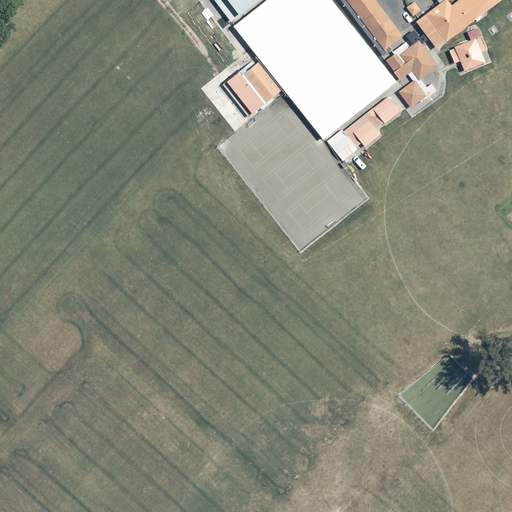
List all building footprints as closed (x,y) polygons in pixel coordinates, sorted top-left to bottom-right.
[(392,78),(334,0),(255,0),(243,9),(328,125),(392,78)] [(410,23),(393,0),(351,0),(383,43),(410,23)] [(490,0),(420,0),(417,3),(441,36),(490,0)] [(419,27),(387,51),(401,70),(413,61),(421,71),(441,55),(419,27)] [(488,50),(479,27),(469,31),(472,40),(449,48),(455,63),(460,61),(464,71),(491,60),(488,50)] [(284,82),(260,49),(238,66),(262,98),(284,82)] [(417,70),(402,82),(413,96),(428,84),(417,70)] [(406,104),(391,84),(327,131),(342,151),(406,104)]
